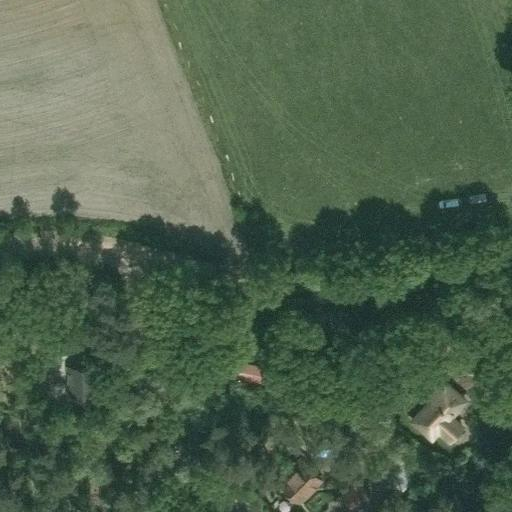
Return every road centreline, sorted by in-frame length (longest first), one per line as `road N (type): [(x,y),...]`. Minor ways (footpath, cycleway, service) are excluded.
road 1 (track): [(511,246),(310,279),(221,270),(97,238),(0,239)]
road 2 (track): [(123,243),(132,297),(177,412),(175,511)]
